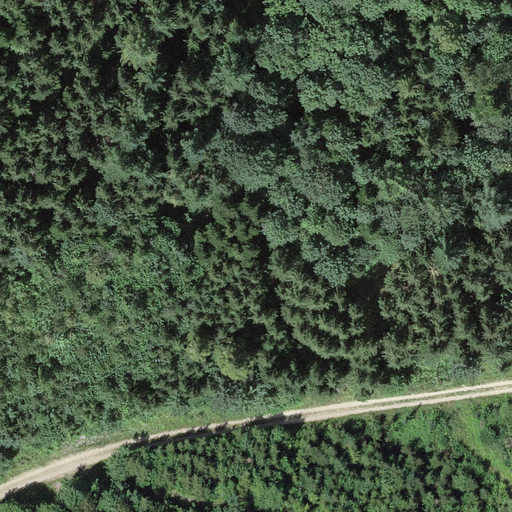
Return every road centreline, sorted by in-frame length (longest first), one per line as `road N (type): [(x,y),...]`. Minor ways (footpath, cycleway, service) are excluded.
road 1 (track): [(0,491),(69,458),(231,424),(511,387)]
road 2 (track): [(69,458),(152,500),(222,511)]
